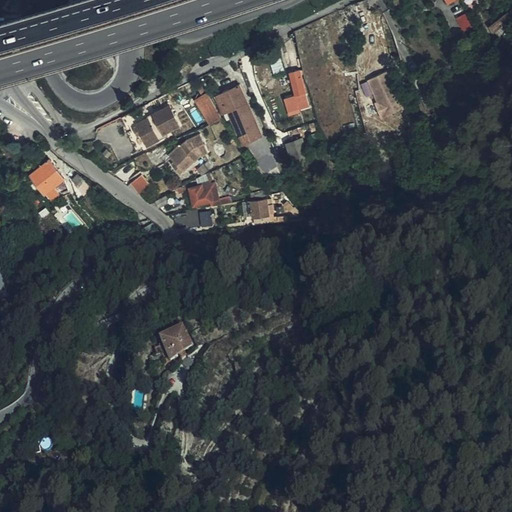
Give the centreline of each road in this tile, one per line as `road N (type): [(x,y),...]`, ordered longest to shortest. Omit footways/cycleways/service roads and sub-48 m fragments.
road 1 (track): [(30,397),(47,388),(59,355),(74,342),(148,301),(112,364),(110,388),(139,447),(179,382),(186,471),(197,469),(257,386),(277,374),(407,339),(416,344),(367,387),(343,428),(325,472),(323,511)]
road 2 (unclassified): [(37,124),(163,219),(168,231),(166,242),(62,306),(30,397),(0,418)]
road 3 (residential): [(0,46),(21,43),(73,98),(98,99),(131,72),(137,24),(152,17),(186,36),(286,0)]
road 4 (residential): [(26,100),(36,93),(59,120),(91,126),(350,0)]
road 5 (motorway): [(0,70),(230,0)]
road 6 (motorway): [(134,0),(0,39)]
